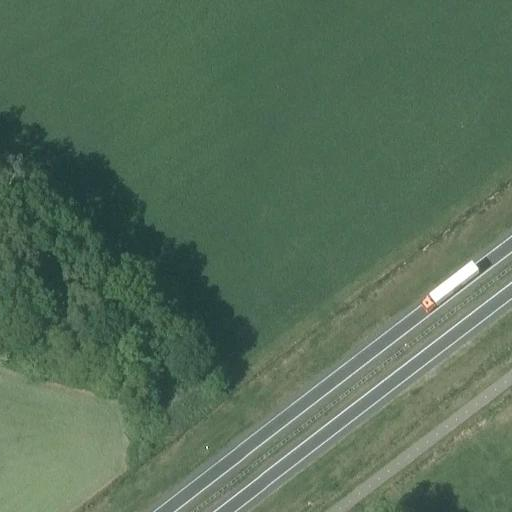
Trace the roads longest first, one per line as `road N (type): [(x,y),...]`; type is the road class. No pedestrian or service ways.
road 1 (trunk): [(511,246),(172,511)]
road 2 (trunk): [(224,511),(511,289)]
